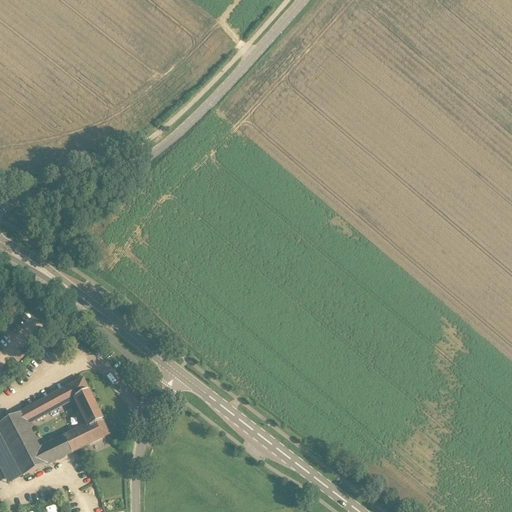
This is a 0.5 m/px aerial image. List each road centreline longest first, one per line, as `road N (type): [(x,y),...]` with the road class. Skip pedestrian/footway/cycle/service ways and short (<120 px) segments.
road 1 (tertiary): [(0,205),(148,157),(301,0)]
road 2 (secondary): [(361,511),(179,373)]
road 3 (secondary): [(179,373),(66,285),(0,246)]
road 4 (unclassified): [(136,511),(146,427),(179,373)]
